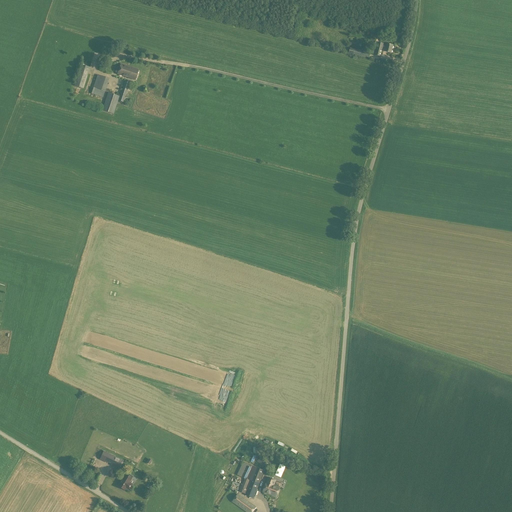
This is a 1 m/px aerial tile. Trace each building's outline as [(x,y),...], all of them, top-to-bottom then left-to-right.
[(387,43),(386,45),(384,45),(384,43),(375,41),(373,54),(380,57),(382,48),(385,49),(385,52),(388,52),(391,53),(393,45),(387,43)] [(349,53),(369,57),(370,54),(370,52),(350,48),(349,53)] [(83,89),(92,61),(82,58),(74,86),(83,89)] [(135,80),(138,70),(132,68),(121,64),(117,74),(129,78),(131,78),(135,80)] [(103,98),(109,78),(97,75),(91,94),(103,98)] [(118,100),(123,102),(128,88),(130,81),(125,80),(118,100)] [(117,100),(119,96),(108,93),(102,110),(113,114),(116,105),(117,100)] [(100,455),(98,463),(118,469),(121,461),(100,455)] [(257,461),(263,467),(267,464),(261,458),(257,461)] [(241,492),(248,495),(253,498),(264,471),(252,466),(247,479),(245,478),(242,488),(243,489),(241,492)] [(124,490),(126,488),(129,490),(132,485),(129,483),(131,480),(124,476),(118,486),(124,490)] [(268,478),(263,492),(276,497),(280,487),(274,485),(276,481),(268,478)] [(247,511),(250,511),(255,506),(238,494),(233,501),(247,511)]
